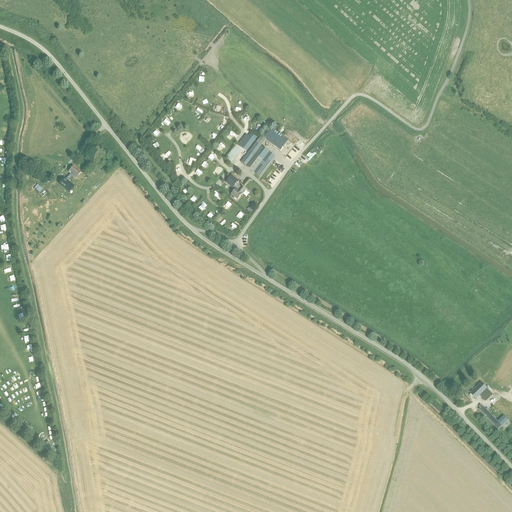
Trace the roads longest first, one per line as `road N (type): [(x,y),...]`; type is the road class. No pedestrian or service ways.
road 1 (unclassified): [(443,85),(429,120),(416,130),(371,99),(352,96),(234,243)]
road 2 (unclassified): [(511,467),(406,364),(270,280)]
road 3 (unclassified): [(191,228),(55,61),(0,27)]
